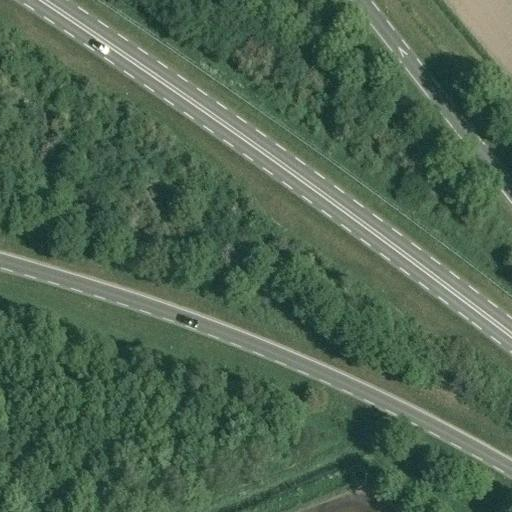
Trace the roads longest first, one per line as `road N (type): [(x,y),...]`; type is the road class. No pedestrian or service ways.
road 1 (primary): [(511,339),(382,238),(41,0)]
road 2 (primary): [(0,262),(220,335),(405,413),(511,472)]
road 3 (primary): [(511,193),(359,0)]
